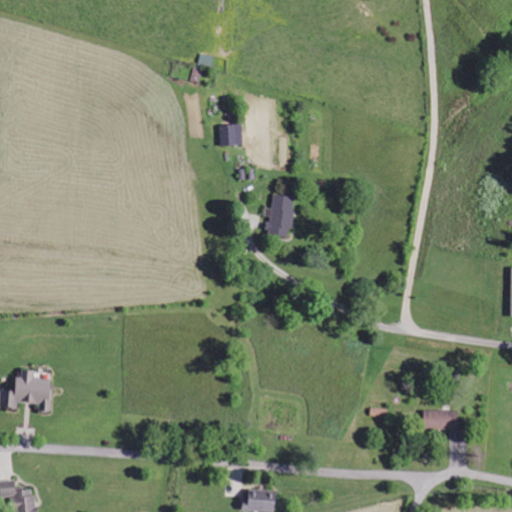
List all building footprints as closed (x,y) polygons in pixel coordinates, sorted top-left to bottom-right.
[(245,145),(244,125),(222,125),(223,146),(245,145)] [(269,234),(293,236),(297,197),(276,195),(274,209),(267,208),(266,216),(270,217),(269,234)] [(19,389),(4,389),(3,407),(21,407),(21,402),(43,402),(42,410),(54,411),(55,378),(37,378),(37,369),(25,368),(25,376),(19,376),(19,389)] [(462,410),(427,409),(426,427),(461,428),(462,410)] [(18,511),(39,511),(38,488),(18,489),(18,480),(2,481),(3,496),(18,496),(18,511)] [(279,511),(280,490),(251,489),(251,500),(245,500),(245,510),(279,511)]
